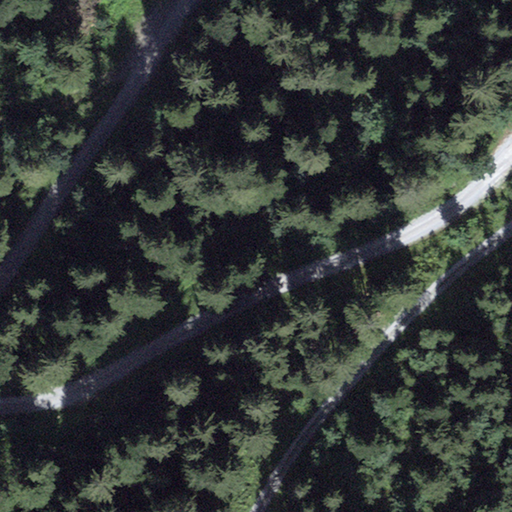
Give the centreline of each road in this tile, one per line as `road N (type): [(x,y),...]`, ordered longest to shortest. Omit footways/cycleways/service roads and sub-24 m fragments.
road 1 (track): [(511,156),(432,224),(229,308),(101,381)]
road 2 (track): [(258,511),(285,462),(375,346),(511,226)]
road 3 (track): [(0,279),(187,0)]
road 4 (track): [(151,59),(77,93),(0,114)]
